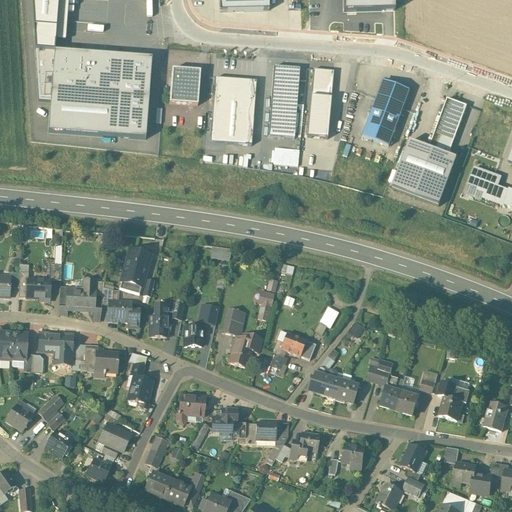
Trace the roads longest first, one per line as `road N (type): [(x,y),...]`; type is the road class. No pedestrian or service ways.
road 1 (secondary): [(511,306),(372,256),(280,234),(0,196)]
road 2 (unclassified): [(511,93),(398,54),(191,36),(180,27),(174,0)]
road 3 (residential): [(184,367),(282,408),(399,434)]
road 4 (residential): [(0,319),(88,328),(184,367)]
road 5 (residential): [(184,367),(113,510)]
